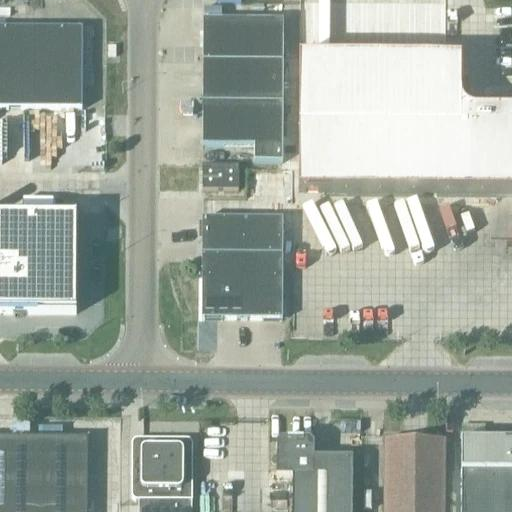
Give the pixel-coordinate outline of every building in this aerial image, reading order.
[(202,22),(202,64),(264,64),(282,65),(282,22),(202,22)] [(0,30),(0,111),(33,111),(33,30),(0,30)] [(33,30),(33,111),(81,111),(82,31),(33,30)] [(115,47),(107,47),(106,58),(115,58),(115,47)] [(511,113),(486,113),(486,114),(459,114),(459,63),(298,62),(298,194),(511,194),(511,113)] [(202,64),(201,106),(282,106),(282,65),(264,64),(202,64)] [(282,106),(201,106),(201,148),(253,149),(253,165),(281,165),(282,106)] [(201,168),(201,192),(238,192),(238,168),(201,168)] [(245,176),(245,198),(256,198),(256,176),(245,176)] [(0,315),(75,316),(76,220),(0,219),(0,315)] [(201,257),(201,322),(281,322),(282,221),(201,221),(201,243),(198,246),(198,254),(201,257)] [(0,440),(0,511),(86,511),(87,441),(0,440)] [(137,511),(190,511),(191,448),(185,442),(144,441),(131,454),(131,495),(137,503),(138,503),(137,511)] [(291,504),(290,511),(350,511),(351,460),(313,460),(313,446),(309,442),(280,442),(275,446),(275,479),(291,479),(291,504)] [(443,511),(444,443),(402,442),(384,442),(383,511),(443,511)] [(460,511),(511,511),(511,443),(465,444),(464,473),(460,473),(460,511)] [(210,477),(211,511),(241,511),(240,476),(210,477)]
